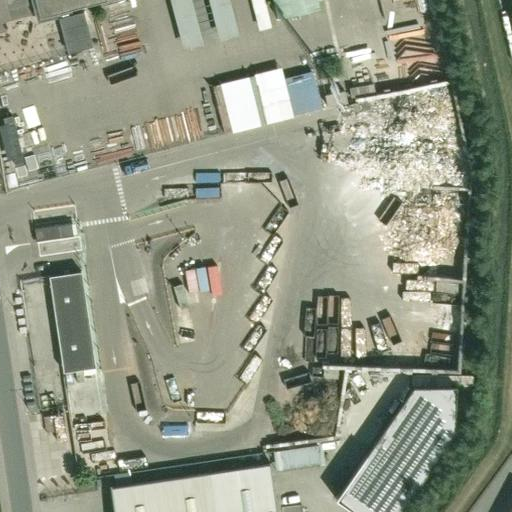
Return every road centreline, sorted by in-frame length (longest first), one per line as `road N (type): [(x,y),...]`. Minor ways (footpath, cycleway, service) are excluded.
road 1 (unknown): [(103,169),(268,138),(305,164),(319,199),(289,376),(248,434),(177,446),(136,421),(112,283)]
road 2 (unknown): [(111,243),(159,205),(192,200),(237,215),(245,236),(236,352),(218,368),(189,369),(170,355),(149,316),(112,283)]
road 3 (track): [(454,511),(500,446),(511,348)]
road 4 (residential): [(22,511),(0,363)]
